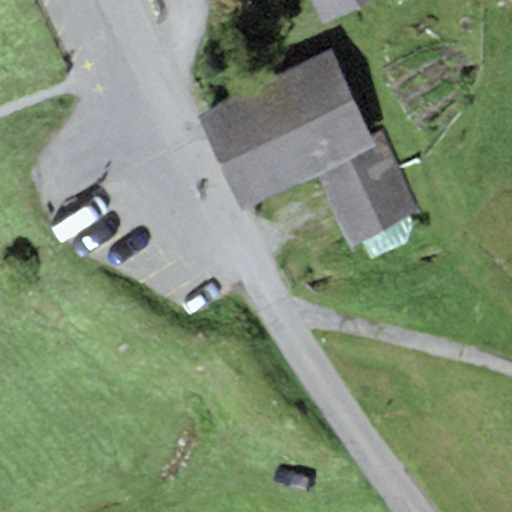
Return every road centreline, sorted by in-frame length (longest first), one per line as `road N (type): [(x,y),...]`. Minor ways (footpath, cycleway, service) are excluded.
road 1 (tertiary): [(115,0),(270,304),(413,511)]
road 2 (track): [(270,304),(511,364)]
road 3 (track): [(136,44),(0,111)]
